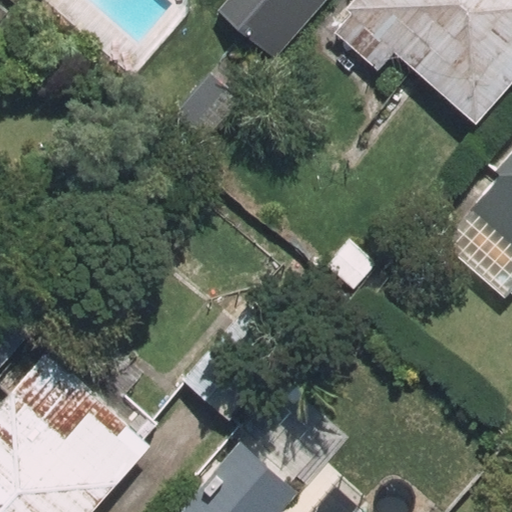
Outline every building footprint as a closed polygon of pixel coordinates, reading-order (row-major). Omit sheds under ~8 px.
[(324,0),(223,0),(215,11),(273,60),(324,0)] [(394,54),(478,126),(511,86),(511,0),(352,0),(331,24),(382,67),(394,54)] [(511,149),(464,206),(511,246),(511,149)] [(184,379),(232,419),(286,357),(238,316),(184,379)] [(0,511),(88,511),(149,442),(45,354),(0,406),(0,511)] [(280,511),(297,493),(237,442),(176,511),(280,511)] [(352,511),(428,511),(456,481),(412,443),(352,511)]
